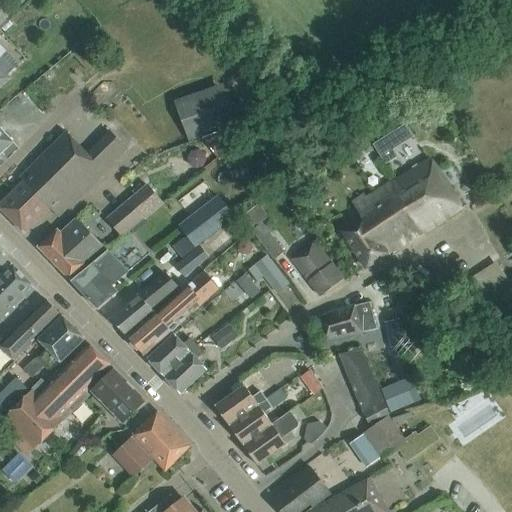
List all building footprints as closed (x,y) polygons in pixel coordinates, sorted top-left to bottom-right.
[(0,85),(3,83),(9,78),(8,76),(26,60),(0,28),(0,85)] [(188,141),(201,137),(229,127),(231,127),(237,123),(222,83),(175,100),(188,141)] [(371,144),(384,164),(396,155),(392,149),(413,136),(404,124),(371,144)] [(218,160),(242,141),(231,127),(229,127),(200,138),(218,160)] [(56,218),(122,153),(127,147),(110,131),(83,158),(73,148),(77,144),(63,130),(16,176),(22,182),(0,204),(0,211),(23,234),(47,209),(56,218)] [(0,153),(11,144),(0,132),(0,153)] [(432,152),(396,176),(426,227),(464,202),(432,152)] [(362,217),(341,230),(365,267),(426,227),(396,176),(353,204),(362,217)] [(155,207),(169,195),(162,187),(147,199),(155,207)] [(218,198),(180,228),(194,246),(233,216),(218,198)] [(121,237),(144,218),(130,200),(107,218),(121,237)] [(58,234),(55,231),(37,247),(68,280),(104,249),(87,232),(74,220),(58,234)] [(284,251),(261,222),(251,230),(273,259),(284,251)] [(320,296),(343,279),(314,240),(291,257),(320,296)] [(109,287),(128,271),(108,252),(72,283),(94,309),(114,292),(109,287)] [(247,269),(250,273),(256,281),(263,276),(276,294),(289,284),(266,255),(247,269)] [(195,269),(183,256),(172,265),(184,279),(195,269)] [(0,269),(0,321),(2,319),(35,288),(9,260),(0,269)] [(482,296),(508,280),(496,261),(470,277),(482,296)] [(246,271),(230,285),(240,297),(256,283),(246,271)] [(204,272),(155,313),(126,337),(142,356),(170,332),(167,328),(199,300),(202,304),(220,289),(204,272)] [(110,319),(126,337),(155,313),(151,307),(176,286),(164,273),(110,319)] [(14,357),(19,352),(60,313),(46,299),(3,340),(0,337),(0,344),(1,343),(14,357)] [(324,341),(377,330),(371,302),(335,311),(319,319),(324,341)] [(85,338),(63,315),(38,338),(47,347),(25,368),(32,376),(39,369),(41,372),(45,371),(47,369),(48,369),(58,359),(60,361),(85,338)] [(390,347),(409,343),(403,318),(384,322),(390,347)] [(220,350),(237,337),(227,324),(210,337),(220,350)] [(173,334),(147,359),(164,377),(197,346),(190,339),(183,345),(173,334)] [(91,343),(47,385),(40,378),(32,387),(33,388),(2,419),(33,450),(64,419),(90,394),(86,390),(112,365),(91,343)] [(207,371),(196,359),(203,353),(197,346),(164,377),(180,395),(207,371)] [(338,356),(344,370),(366,361),(361,350),(338,356)] [(344,370),(348,381),(370,371),(366,361),(344,370)] [(93,389),(123,422),(147,400),(114,368),(93,389)] [(298,376),(312,395),(322,387),(309,369),(298,376)] [(348,381),(352,391),(374,382),(370,371),(348,381)] [(15,378),(0,392),(0,413),(1,415),(26,389),(15,378)] [(389,412),(408,404),(399,381),(379,390),(389,412)] [(352,391),(357,402),(379,393),(374,382),(352,391)] [(243,386),(214,407),(228,427),(266,400),(260,392),(252,398),(243,386)] [(357,402),(362,414),(367,424),(389,415),(383,403),(379,393),(357,402)] [(263,414),(271,408),(266,400),(228,427),(242,446),(272,425),(271,425),(263,414)] [(191,445),(158,411),(113,453),(134,476),(153,458),(164,470),(191,445)] [(289,412),(271,425),(272,425),(242,446),(256,466),(286,445),(281,438),(296,428),(297,422),(289,412)] [(403,440),(387,416),(363,432),(382,462),(399,451),(407,446),(403,440)] [(416,435),(413,432),(403,440),(407,446),(399,451),(406,461),(438,439),(429,426),(416,435)] [(393,489),(410,484),(401,455),(384,461),(393,489)] [(295,487),(272,504),(278,511),(301,511),(309,506),(312,510),(331,496),(312,470),(292,484),(295,487)] [(386,511),(370,481),(313,511),(386,511)] [(206,511),(204,510),(201,511),(195,511),(184,497),(177,502),(171,494),(148,511),(206,511)]
